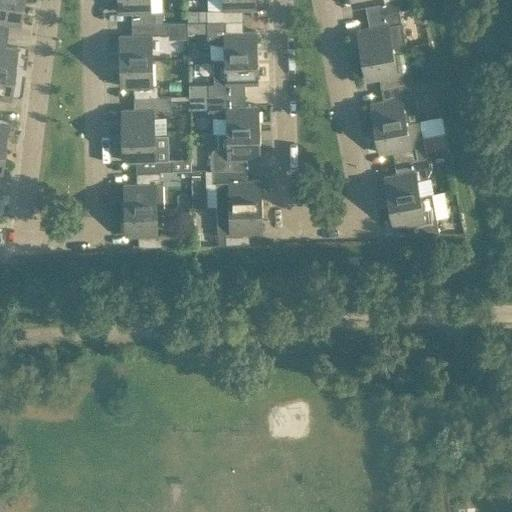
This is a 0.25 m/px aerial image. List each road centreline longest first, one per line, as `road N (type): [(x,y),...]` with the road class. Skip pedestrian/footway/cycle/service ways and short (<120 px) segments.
road 1 (residential): [(266,0),(263,237),(333,232),(346,223),(349,201),(311,0)]
road 2 (residential): [(91,0),(97,215),(78,237),(36,237),(22,210),(46,0)]
